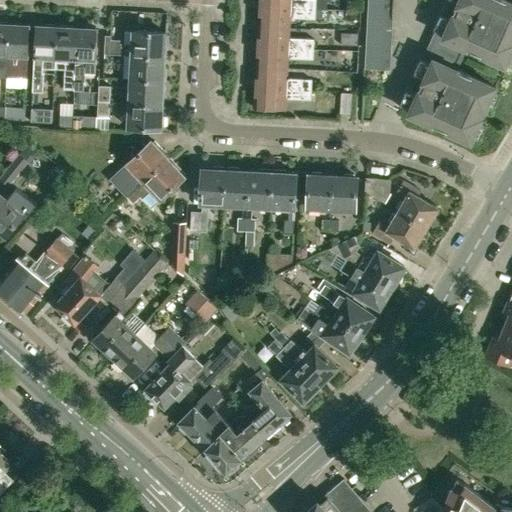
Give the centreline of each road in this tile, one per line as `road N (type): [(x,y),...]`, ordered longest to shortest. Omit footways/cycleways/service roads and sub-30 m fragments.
road 1 (residential): [(207,0),(203,102),(211,125),(382,139),(431,152),(508,192)]
road 2 (tertiary): [(335,428),(391,374),(508,192)]
road 3 (secondary): [(187,511),(0,337)]
road 4 (tertiary): [(241,511),(335,428)]
